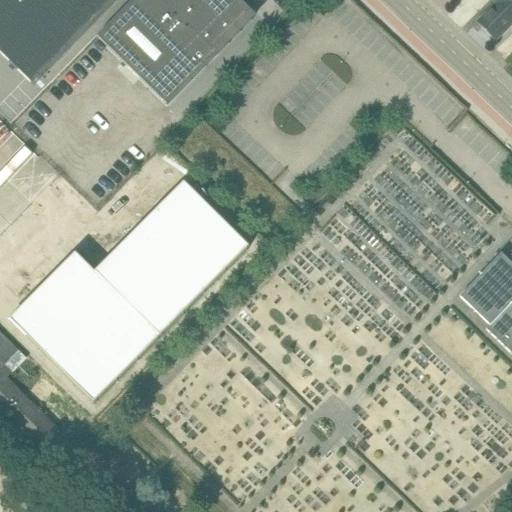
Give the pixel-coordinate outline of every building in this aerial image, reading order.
[(0,0),(0,52),(34,86),(117,0),(0,0)] [(134,0),(98,38),(167,106),(217,54),(214,51),(249,15),(233,0),(134,0)] [(511,0),(492,0),(496,4),(477,23),(495,42),(511,25),(511,0)] [(441,274),(498,214),(417,139),(393,164),(415,185),(405,195),(425,214),(412,228),(423,238),(413,248),(441,274)] [(184,183),(95,273),(160,338),(249,247),(184,183)] [(76,254),(10,321),(94,404),(160,338),(95,273),(76,254)] [(502,254),(488,268),(460,297),(490,325),(486,329),(511,353),(511,255),(508,260),(502,254)] [(0,411),(17,428),(40,404),(5,370),(21,354),(0,333),(0,411)]
